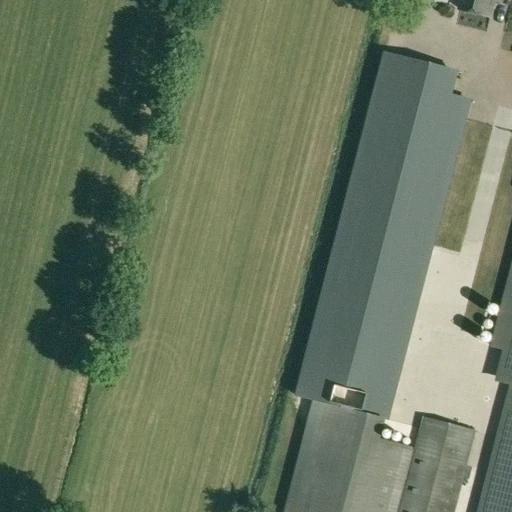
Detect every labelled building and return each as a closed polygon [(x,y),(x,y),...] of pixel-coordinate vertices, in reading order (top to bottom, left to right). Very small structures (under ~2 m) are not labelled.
[(463,0),(461,11),(491,19),(495,2),(491,1),(490,0),(463,0)] [(298,396),(317,401),(382,418),(387,420),(469,105),(451,100),(421,92),(428,65),(390,55),(298,396)] [(466,231),(480,237),(491,209),(477,204),(466,231)] [(511,511),(511,267),(492,346),(504,350),(511,351),(511,380),(511,386),(478,511),(511,511)] [(377,438),(382,418),(317,401),(288,511),(397,511),(414,448),(377,438)] [(456,511),(478,429),(425,414),(398,511),(456,511)]
